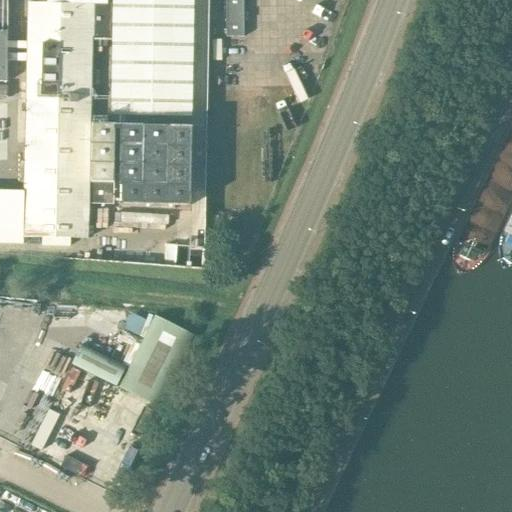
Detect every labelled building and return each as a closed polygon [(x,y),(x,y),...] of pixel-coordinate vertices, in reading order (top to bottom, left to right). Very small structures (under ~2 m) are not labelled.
[(0,241),(24,243),(24,237),(87,238),(92,37),(111,37),(112,5),(46,4),(46,0),(29,0),(26,162),(20,162),(19,182),(25,182),(25,191),(0,190),(0,241)] [(135,0),(134,116),(194,117),(196,0),(135,0)] [(245,0),(227,0),(228,37),(246,37),(245,0)] [(116,126),(92,125),(92,182),(114,183),(116,126)] [(120,184),(121,184),(121,205),(191,207),(193,128),(122,125),(120,184)] [(184,357),(194,338),(154,319),(121,388),(159,407),(184,357)] [(118,387),(126,370),(79,348),(71,364),(118,387)] [(89,469),(62,456),(57,466),(84,479),(89,469)]
